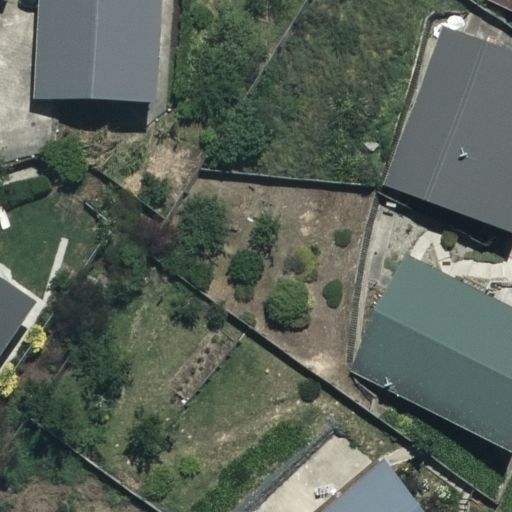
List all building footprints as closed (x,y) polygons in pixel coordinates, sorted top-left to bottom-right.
[(163,0),(39,0),(38,93),(162,95),(163,0)] [(511,46),(443,26),(396,188),(511,221),(511,46)] [(511,300),(406,254),(354,371),(511,441),(511,300)] [(0,349),(39,291),(0,264),(0,349)] [(427,511),(383,460),(321,511),(427,511)]
